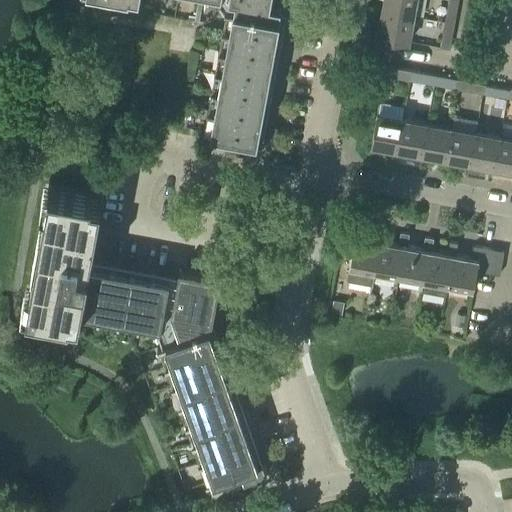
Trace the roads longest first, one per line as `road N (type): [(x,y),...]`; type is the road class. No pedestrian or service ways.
road 1 (residential): [(329,483),(282,346),(313,179)]
road 2 (residential): [(313,179),(511,208)]
road 3 (residential): [(313,179),(346,0)]
road 4 (residential): [(481,511),(477,481),(466,478),(329,483)]
